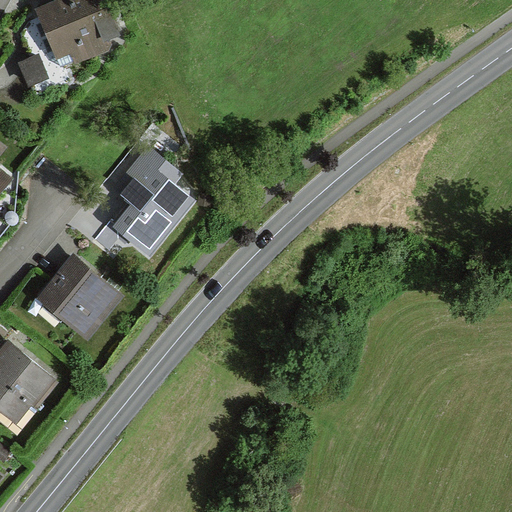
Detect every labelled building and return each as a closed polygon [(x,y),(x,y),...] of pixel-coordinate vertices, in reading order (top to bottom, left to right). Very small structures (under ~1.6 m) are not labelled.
[(72,0),(56,0),(37,7),(57,58),(72,53),(73,57),(111,42),(110,38),(124,32),(111,0),(78,0),(73,2),(72,0)] [(40,52),(20,61),(31,86),(51,76),(40,52)] [(178,167),(142,141),(108,187),(127,200),(111,221),(151,251),(192,196),(169,179),(178,167)] [(0,161),(9,152),(0,143),(0,161)] [(72,253),(36,294),(82,335),(119,294),(72,253)] [(54,375),(5,339),(0,345),(0,410),(17,424),(54,375)]
